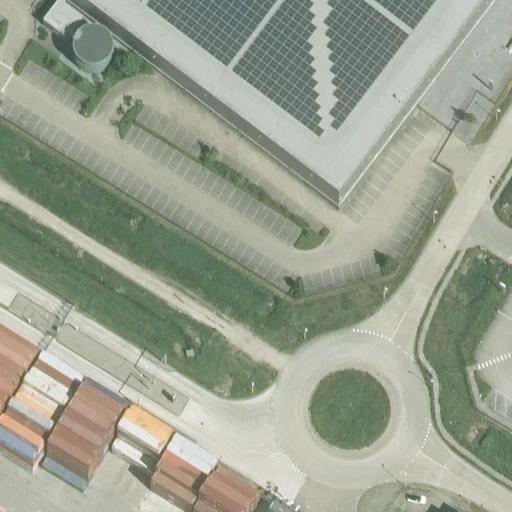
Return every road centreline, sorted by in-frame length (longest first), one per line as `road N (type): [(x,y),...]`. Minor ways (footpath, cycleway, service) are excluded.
road 1 (unknown): [(503,152),(449,157),(353,228),(294,247),(0,77)]
road 2 (track): [(0,190),(298,373)]
road 3 (unknown): [(0,292),(224,441),(273,460),(295,453)]
road 4 (unclassified): [(383,356),(336,349),(310,361),(286,397),(284,423),(295,453),(338,481),(389,470),(408,450)]
road 5 (unclassified): [(511,137),(383,356)]
road 6 (unknown): [(143,511),(0,430)]
